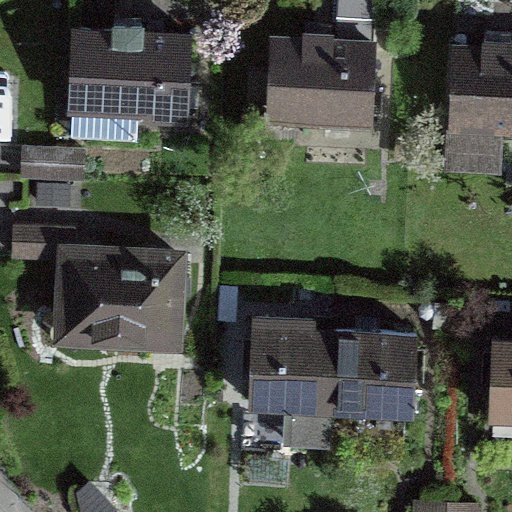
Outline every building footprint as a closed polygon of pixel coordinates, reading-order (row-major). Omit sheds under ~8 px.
[(376,0),(336,0),(336,22),(376,24),(376,0)] [(191,85),(194,25),(144,23),(144,16),(112,14),(111,22),(71,20),(67,108),(135,111),(135,117),(189,119),(189,107),(198,107),(199,86),(191,85)] [(372,121),(375,32),(336,31),(336,24),(302,23),(302,27),(268,26),(266,65),(248,64),(247,106),(266,106),(266,117),(372,121)] [(511,128),(511,34),(482,33),(481,38),(451,36),(445,165),(502,168),(504,128),(511,128)] [(321,134),(328,139),(336,135),(337,126),(329,122),(321,126),(321,134)] [(85,143),(21,140),(20,174),(84,176),(85,143)] [(36,201),(70,202),(71,179),(36,179),(36,201)] [(183,342),(187,243),(75,238),(76,222),(13,219),(11,255),(56,258),(52,336),(183,342)] [(238,318),(239,283),(220,283),(219,318),(238,318)] [(418,323),(377,322),(360,321),(361,300),(337,299),(336,319),(297,317),(250,316),(247,402),(284,404),(283,443),(332,445),(333,435),(405,438),(406,409),(415,410),(418,323)] [(511,329),(510,329),(491,328),(488,415),(493,415),(493,436),(511,436),(511,329)] [(86,511),(110,511),(116,507),(89,477),(71,495),(86,511)] [(413,511),(447,511),(448,497),(414,496),(413,511)] [(483,511),(484,498),(448,497),(447,511),(483,511)]
